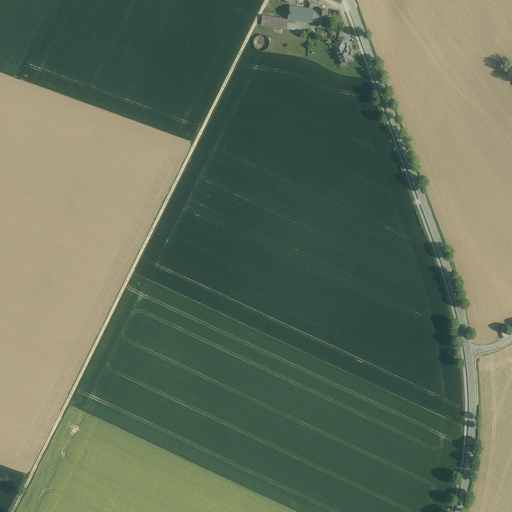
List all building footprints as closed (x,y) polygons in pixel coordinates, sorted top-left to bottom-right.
[(309,9),(294,6),(294,5),(293,5),(293,6),(290,6),(288,19),(288,20),(309,23),(316,24),(319,10),(315,10),(309,9)] [(503,27),(491,5),(487,7),(499,29),(503,27)] [(327,10),(319,8),(319,9),(319,10),(316,24),(316,25),(316,26),(324,27),(324,28),(325,28),(325,27),(328,10),(327,9),(327,10)] [(288,19),(263,15),(261,25),(286,29),(288,20),(288,19)] [(309,23),(288,20),(286,29),(307,32),(309,23)] [(269,46),(269,43),(269,40),(267,37),(264,35),(261,35),(258,35),(256,37),(254,40),(253,43),(254,46),(256,48),(258,50),(262,51),(265,50),(267,48),(269,46)] [(342,41),(333,45),(336,51),(338,51),(338,50),(345,48),(342,41)] [(345,48),(338,50),(338,51),(336,51),(340,65),(343,64),(343,65),(347,63),(347,62),(352,60),(351,57),(351,56),(350,52),(349,52),(347,47),(345,48)]
